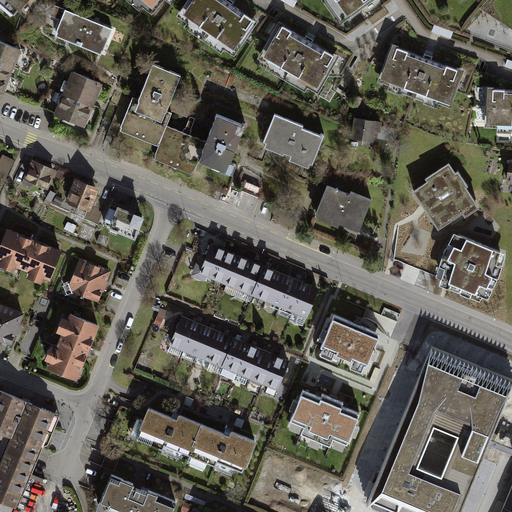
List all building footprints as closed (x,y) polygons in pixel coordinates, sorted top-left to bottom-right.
[(29,0),(0,0),(0,3),(14,17),(29,0)] [(130,0),(151,17),(165,0),(130,0)] [(258,21),(226,0),(189,0),(179,15),(236,54),(258,21)] [(374,0),(326,0),(344,28),(379,7),(374,0)] [(61,20),(56,37),(78,45),(89,20),(72,13),(70,21),(62,17),(65,10),(56,6),(52,16),(61,20)] [(105,27),(89,20),(78,45),(102,55),(108,40),(118,44),(122,34),(112,30),(109,37),(102,34),(105,27)] [(339,58),(279,23),(260,56),(321,90),(339,58)] [(0,41),(0,67),(12,72),(21,50),(0,41)] [(464,71),(393,47),(381,84),(452,108),(464,71)] [(133,99),(120,131),(158,147),(166,126),(172,113),(167,111),(182,75),(154,63),(138,101),(133,99)] [(12,72),(0,67),(0,92),(4,94),(12,72)] [(72,71),(63,94),(94,108),(103,85),(72,71)] [(511,90),(488,90),(487,132),(511,132),(511,90)] [(94,108),(63,94),(54,115),(85,128),(94,108)] [(207,143),(199,162),(227,174),(246,127),(218,115),(207,143)] [(275,115),(262,146),(291,158),(290,162),(312,170),(325,139),(303,129),(304,126),(275,115)] [(356,119),(352,140),(374,144),(377,131),(382,132),(384,123),(356,119)] [(207,143),(166,126),(158,147),(154,158),(193,175),(199,162),(207,143)] [(5,153),(0,163),(0,172),(9,176),(16,158),(5,153)] [(32,160),(24,180),(48,190),(56,170),(32,160)] [(429,183),(415,193),(441,230),(465,214),(467,217),(483,209),(451,164),(427,179),(429,183)] [(75,178),(65,202),(90,212),(100,189),(75,178)] [(350,196),(327,186),(314,219),(339,229),(341,224),(360,232),(372,201),(352,192),(350,196)] [(112,202),(105,222),(111,224),(110,228),(136,239),(145,217),(118,207),(119,204),(112,202)] [(8,230),(0,248),(0,260),(1,261),(0,262),(0,266),(14,272),(16,267),(29,272),(27,278),(41,284),(43,279),(50,281),(62,252),(8,230)] [(505,253),(454,234),(442,257),(436,281),(486,300),(498,277),(505,253)] [(211,241),(197,276),(308,322),(323,287),(211,241)] [(80,258),(69,285),(73,293),(100,303),(112,271),(80,258)] [(24,314),(0,304),(0,341),(11,346),(24,314)] [(183,312),(168,347),(281,394),(294,361),(183,312)] [(50,363),(48,368),(76,380),(99,326),(70,314),(68,320),(63,318),(56,333),(62,335),(56,348),(51,346),(45,360),(50,363)] [(335,315),(318,355),(334,362),(338,353),(352,359),(348,367),(363,373),(380,334),(335,315)] [(511,384),(432,350),(369,498),(401,511),(458,511),(511,386),(511,384)] [(301,387),(285,429),(308,438),(305,445),(320,451),(322,445),(346,454),(363,412),(346,405),(347,401),(321,390),(319,394),(301,387)] [(0,391),(0,434),(10,439),(0,464),(0,501),(16,509),(55,414),(0,391)] [(170,417),(149,409),(139,434),(188,454),(190,448),(246,470),(257,441),(225,429),(224,433),(172,413),(170,417)] [(173,511),(177,501),(110,475),(93,511),(96,511),(173,511)] [(511,511),(511,480),(499,511),(511,511)]
